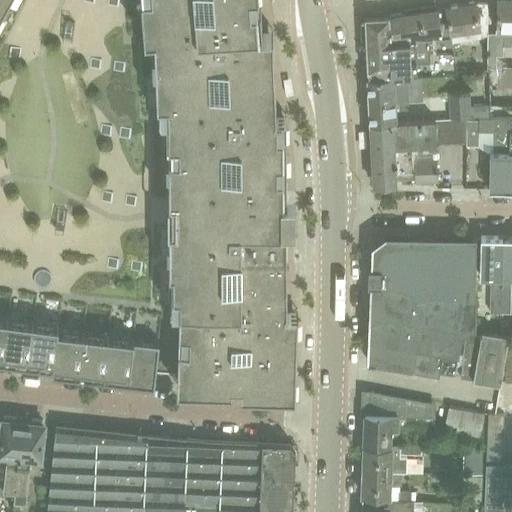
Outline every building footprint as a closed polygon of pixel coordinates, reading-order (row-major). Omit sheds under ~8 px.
[(162,312),(159,339),(159,341),(156,369),(156,370),(177,372),(177,385),(231,387),(231,384),(232,381),(241,382),(241,390),(295,392),(298,309),(296,309),(286,309),(286,307),(287,307),(286,114),(275,114),(275,112),(276,112),(275,86),(274,53),(274,52),(273,29),(271,29),(261,30),(261,27),(262,27),(262,25),(261,3),(260,2),(260,1),(259,1),(258,0),(0,0),(0,284),(64,291),(64,296),(150,305),(150,310),(162,312)] [(511,0),(496,0),(496,32),(487,32),(487,36),(487,67),(488,90),(499,90),(497,66),(496,66),(496,51),(503,51),(503,44),(511,44),(511,42),(511,41),(511,0)] [(450,27),(452,41),(487,36),(487,32),(488,3),(476,3),(476,1),(447,6),(450,27)] [(454,50),(452,41),(450,27),(441,28),(437,6),(437,8),(389,15),(389,14),(365,15),(366,42),(363,42),(359,47),(366,53),(363,55),(366,58),(367,58),(367,69),(369,70),(370,74),(368,74),(368,75),(407,74),(457,71),(454,50)] [(407,74),(368,75),(370,110),(369,110),(370,120),(370,121),(372,121),(397,120),(396,109),(408,108),(407,74)] [(467,117),(467,119),(477,119),(477,117),(490,117),(490,106),(469,106),(469,92),(449,92),(450,117),(467,117)] [(394,181),(394,176),(414,175),(415,181),(437,180),(436,154),(414,156),(414,145),(435,143),(466,142),(467,119),(467,117),(450,117),(434,118),(409,120),(397,120),(372,121),(374,158),(376,159),(377,169),(374,171),(375,182),(394,181)] [(495,129),(494,151),(511,151),(511,131),(511,120),(511,118),(490,117),(477,117),(477,119),(467,119),(466,142),(466,144),(479,144),(479,129),(495,129)] [(511,151),(494,151),(490,151),(489,187),(509,188),(511,151)] [(463,327),(474,329),(475,273),(476,235),(385,233),(372,243),(371,269),(373,269),(373,278),(370,277),(369,310),(368,338),(458,353),(463,327)] [(491,276),(490,311),(500,312),(501,277),(502,236),(480,235),(480,275),(491,276)] [(511,235),(502,236),(501,277),(500,312),(511,312),(511,276),(511,275),(511,235)] [(31,321),(6,318),(0,360),(25,363),(31,321)] [(52,367),(58,329),(58,325),(57,324),(31,321),(25,363),(52,367)] [(460,375),(500,383),(509,335),(474,329),(463,327),(458,353),(464,354),(460,375)] [(83,332),(58,329),(52,367),(52,371),(53,371),(78,374),(83,332)] [(108,335),(83,332),(78,374),(103,377),(108,335)] [(133,337),(108,335),(103,377),(128,380),(133,337)] [(158,340),(133,337),(128,380),(144,382),(154,383),(156,370),(156,369),(159,341),(158,341),(158,340)] [(455,374),(458,353),(368,338),(367,359),(370,360),(402,365),(455,374)] [(431,405),(366,393),(366,413),(365,413),(365,418),(367,419),(367,423),(364,423),(364,441),(390,443),(404,443),(404,442),(405,424),(430,425),(431,405)] [(479,436),(483,412),(448,405),(444,429),(479,436)] [(495,414),(488,414),(487,464),(502,464),(503,414),(495,414)] [(3,492),(13,493),(23,420),(24,418),(23,418),(23,420),(15,419),(16,417),(4,415),(3,418),(0,446),(0,451),(7,453),(3,492)] [(24,418),(23,420),(13,493),(12,502),(24,503),(29,455),(40,456),(44,423),(43,422),(43,420),(31,419),(31,421),(24,420),(24,418)] [(149,431),(56,421),(54,437),(46,509),(45,511),(109,511),(115,511),(292,511),(293,492),(294,484),(295,448),(289,441),(208,438),(159,432),(159,433),(149,432),(149,431)] [(421,443),(404,442),(404,443),(390,443),(389,447),(363,445),(362,470),(391,471),(405,471),(406,457),(400,456),(400,452),(421,453),(421,443)] [(482,448),(466,448),(466,473),(482,473),(482,448)] [(511,511),(511,464),(502,464),(487,464),(484,511),(511,511)] [(388,494),(388,498),(411,499),(411,490),(399,489),(400,485),(390,485),(391,471),(362,470),(362,493),(388,494)] [(462,475),(462,501),(481,501),(481,475),(462,475)] [(360,511),(413,511),(414,499),(411,499),(388,498),(362,497),(361,509),(360,511)]
